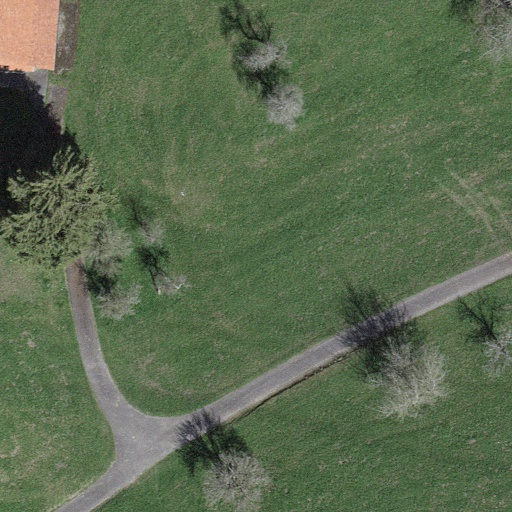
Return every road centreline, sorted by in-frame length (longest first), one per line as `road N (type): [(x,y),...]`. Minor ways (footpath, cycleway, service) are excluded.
road 1 (track): [(149,455),(511,267)]
road 2 (track): [(149,455),(104,389),(89,341),(52,120)]
